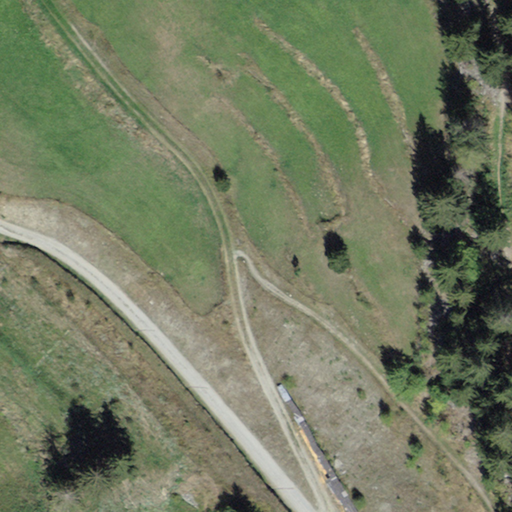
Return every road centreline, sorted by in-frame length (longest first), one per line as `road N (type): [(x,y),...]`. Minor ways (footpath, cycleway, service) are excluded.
road 1 (track): [(0,224),(94,273),(234,420),(306,511)]
road 2 (track): [(501,511),(449,439),(332,329),(263,284),(232,242)]
road 3 (track): [(47,0),(121,100),(192,163),(232,242)]
road 4 (track): [(232,242),(239,326),(331,511)]
road 5 (track): [(483,0),(507,76),(502,198),(511,267)]
